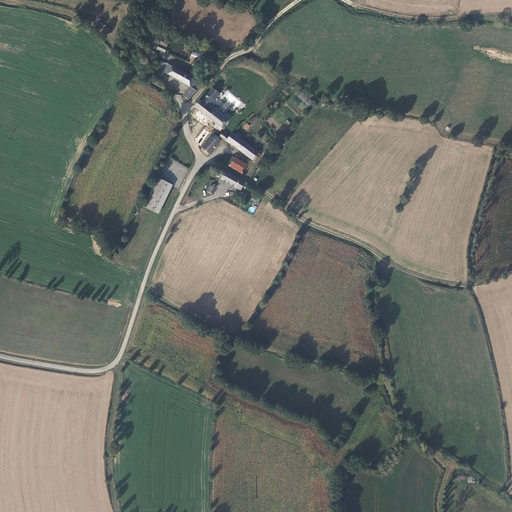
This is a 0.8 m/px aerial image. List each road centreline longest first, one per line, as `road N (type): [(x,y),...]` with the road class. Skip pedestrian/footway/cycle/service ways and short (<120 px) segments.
road 1 (track): [(298,0),(252,47),(228,58),(183,112),(95,28),(0,2)]
road 2 (unclassified): [(174,210),(109,367),(94,372),(0,357)]
road 3 (track): [(382,258),(303,223),(252,183),(196,155)]
